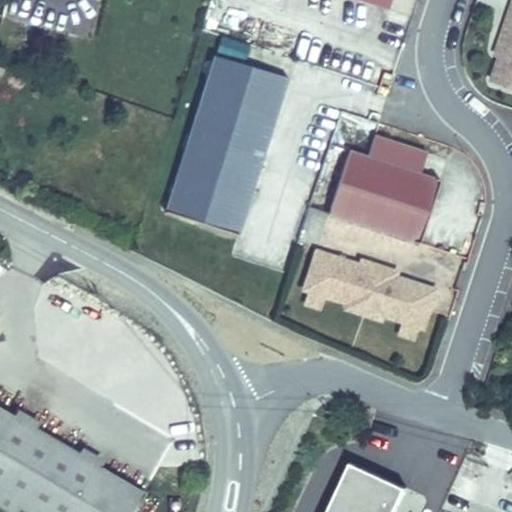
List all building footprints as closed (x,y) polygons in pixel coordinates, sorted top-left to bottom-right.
[(497,21),(511,26),(511,6),(504,4),(497,21)] [(511,26),(497,21),(492,36),(497,38),(502,40),(498,52),(492,50),(491,54),(484,74),(511,84),(511,26)] [(502,40),(497,38),(492,50),(498,52),(502,40)] [(289,80),(213,56),(163,214),(241,238),(289,80)] [(320,203),(408,234),(430,172),(342,141),(320,203)] [(314,286),(337,294),(335,299),(369,311),(371,306),(391,313),(407,319),(411,320),(425,282),(384,268),(386,264),(352,252),(350,256),(311,243),(298,281),(314,286)] [(314,286),(298,281),(294,293),(310,298),(314,286)] [(407,319),(391,313),(387,325),(403,331),(407,319)] [(126,511),(142,484),(0,400),(0,500),(17,511),(23,500),(43,511),(126,511)] [(353,453),(326,511),(392,511),(408,479),(353,453)]
